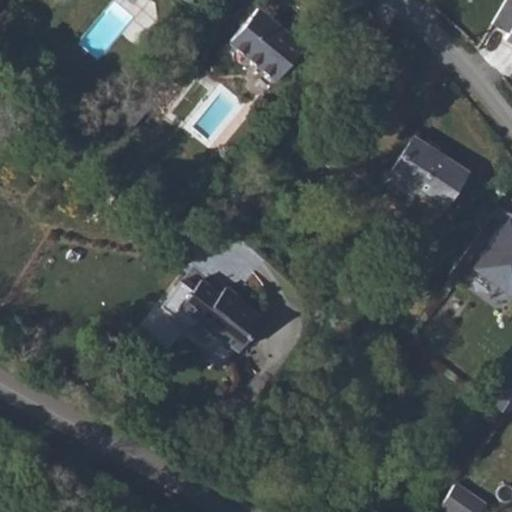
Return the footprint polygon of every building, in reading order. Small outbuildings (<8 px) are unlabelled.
[(511,42),(511,0),(505,0),(492,24),(511,35),(508,40),(511,42)] [(303,47),(257,8),(228,43),(274,81),(303,47)] [(466,171),(412,136),(387,174),(441,209),(466,171)] [(323,159),(302,141),(281,167),(302,184),(323,159)] [(511,220),(475,274),(511,299),(511,220)] [(219,294),(200,279),(192,291),(179,281),(160,307),(184,326),(197,322),(216,337),(218,336),(237,351),(248,336),(246,334),(260,317),(238,300),(239,298),(225,287),(219,294)] [(453,480),(440,505),(453,511),(479,511),(487,498),(453,480)]
